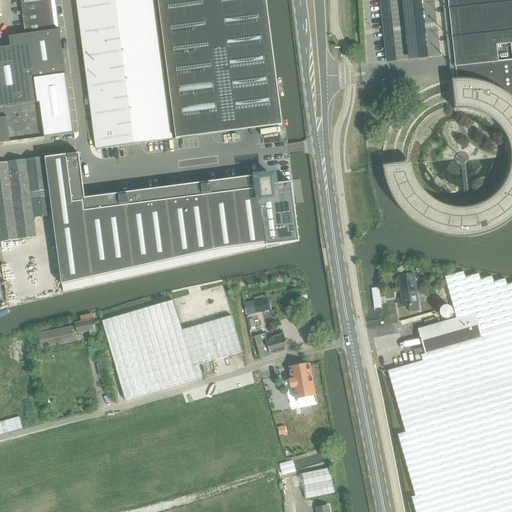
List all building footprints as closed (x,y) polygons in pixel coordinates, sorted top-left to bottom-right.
[(20,0),(23,15),(52,11),(50,0),(20,0)] [(76,0),(96,149),(172,139),(172,140),(281,126),(264,0),(76,0)] [(511,97),(511,0),(447,0),(455,67),(457,80),(462,79),(473,80),(483,82),(493,86),(503,91),(511,97)] [(23,15),(25,34),(55,30),(52,11),(23,15)] [(59,30),(55,30),(25,34),(16,36),(8,37),(10,46),(0,47),(0,105),(12,104),(12,107),(36,103),(33,78),(65,74),(59,30)] [(52,136),(73,133),(65,74),(33,78),(36,103),(54,101),(56,120),(50,121),(52,136)] [(511,97),(503,91),(493,86),(483,82),(473,80),(462,79),(457,80),(451,80),(455,110),(463,109),(472,110),(481,113),(488,117),(495,123),(501,129),(506,137),(509,145),(511,154),(511,163),(509,171),(506,180),(502,187),(496,194),(489,200),(481,204),(473,207),(464,208),(455,208),(447,206),(438,203),(431,198),(425,193),(420,186),(416,179),(413,171),(412,163),(382,166),(384,176),(387,187),(392,197),(397,206),(404,214),(412,221),(421,227),(431,232),(441,235),(452,237),(462,238),(473,237),(483,235),(494,231),(503,226),(511,220),(511,219),(511,97)] [(0,142),(52,136),(50,121),(56,120),(54,101),(36,103),(12,107),(12,104),(0,105),(0,142)] [(266,247),(266,246),(256,179),(83,201),(77,153),(44,157),(49,190),(52,216),(61,286),(62,286),(63,292),(266,247)] [(44,157),(7,162),(12,195),(49,190),(44,157)] [(7,162),(0,163),(0,242),(18,240),(12,195),(7,162)] [(272,177),(258,179),(266,246),(299,242),(291,182),(273,184),(272,177)] [(18,240),(36,238),(34,219),(52,216),(49,190),(12,195),(18,240)] [(447,287),(450,298),(456,318),(475,312),(482,337),(425,354),(421,355),(422,362),(388,372),(405,433),(398,435),(415,497),(411,498),(415,511),(511,511),(511,283),(508,285),(506,279),(495,282),(493,276),(482,279),(480,274),(469,277),(467,271),(455,275),(444,277),(447,287)] [(418,305),(413,274),(398,276),(402,307),(409,306),(409,313),(419,311),(418,305)] [(201,363),(202,364),(204,373),(210,372),(208,362),(241,352),(230,315),(232,315),(223,285),(173,299),(173,301),(102,321),(125,401),(202,378),(198,364),(201,363)] [(443,299),(450,298),(447,287),(440,289),(443,299)] [(268,298),(252,302),(254,313),(270,310),(268,298)] [(424,353),(425,354),(482,337),(475,312),(456,318),(439,322),(438,317),(426,320),(428,326),(417,329),(423,347),(424,353)] [(81,322),(74,323),(76,333),(88,331),(89,337),(97,335),(94,319),(93,320),(91,314),(80,316),(81,322)] [(76,341),(73,327),(38,334),(40,348),(76,341)] [(254,337),(260,358),(271,355),(270,354),(287,349),(283,335),(267,340),(265,334),(254,337)] [(95,355),(105,353),(103,343),(93,345),(95,355)] [(415,356),(424,353),(423,347),(413,350),(415,356)] [(103,363),(97,365),(99,376),(106,375),(103,363)] [(309,364),(288,368),(291,379),(289,380),(290,388),(292,388),(295,399),(315,395),(309,364)] [(284,426),(277,427),(279,436),(286,434),(284,426)] [(308,472),(300,474),(305,499),(334,493),(330,473),(330,472),(329,468),(308,472)]
